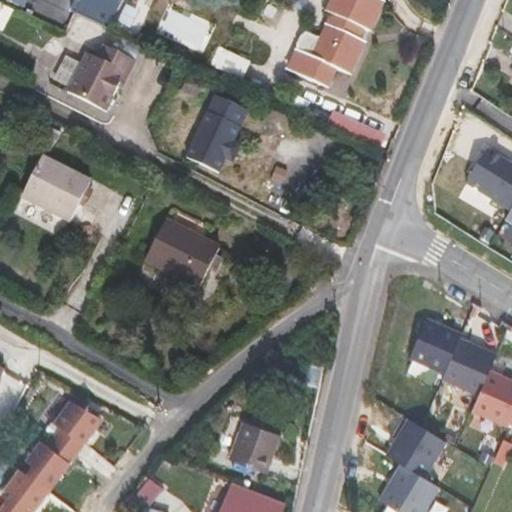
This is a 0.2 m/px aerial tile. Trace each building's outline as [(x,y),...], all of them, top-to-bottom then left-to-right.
[(386,2),(381,0),(331,0),(326,12),(330,14),(326,24),(328,25),(321,39),(306,33),(303,35),(301,37),(299,41),(298,45),(300,53),(290,72),(322,86),(327,76),(332,78),(336,69),(350,75),(365,42),(361,40),(365,30),(371,33),(386,2)] [(0,3),(0,29),(2,31),(12,10),(0,3)] [(76,15),(71,26),(78,29),(83,18),(76,15)] [(130,61),(100,45),(98,49),(128,63),(130,61)] [(252,62),(218,46),(209,65),(243,81),(252,62)] [(69,94),(100,111),(113,86),(116,87),(128,63),(98,49),(93,58),(87,55),(74,84),(69,94)] [(74,84),(87,55),(83,53),(67,81),(74,84)] [(74,84),(67,81),(62,90),(69,94),(74,84)] [(247,110),(215,95),(186,157),(217,172),(224,158),(231,161),(239,144),(232,141),(247,110)] [(34,113),(26,128),(45,137),(79,154),(80,150),(74,147),(77,141),(54,129),(55,125),(52,124),(53,123),(34,113)] [(299,149),(266,132),(243,178),(276,194),(299,149)] [(45,137),(37,151),(79,173),(87,158),(79,154),(45,137)] [(511,164),(489,150),(468,184),(511,211),(511,164)] [(92,182),(42,157),(22,197),(71,222),(92,182)] [(213,228),(174,208),(146,260),(201,288),(221,249),(206,241),(213,228)] [(428,320),(411,361),(447,375),(461,340),(463,334),(428,320)] [(492,371),(498,355),(461,340),(447,375),(445,380),(481,396),(492,371)] [(481,396),(475,411),(511,427),(511,425),(511,379),(492,371),(481,396)] [(60,429),(82,445),(99,421),(72,401),(54,425),(60,429)] [(243,420),(229,459),(268,474),(282,435),(243,420)] [(413,420),(390,457),(405,466),(427,480),(449,443),(413,420)] [(82,445),(60,429),(47,447),(68,463),(82,445)] [(33,467),(27,476),(48,491),(68,463),(47,447),(41,443),(27,463),(33,467)] [(383,503),(398,511),(428,511),(442,489),(427,480),(405,466),(383,503)] [(12,511),(32,511),(48,491),(27,476),(21,472),(6,491),(17,499),(9,509),(12,511)] [(163,487),(151,477),(127,506),(133,511),(143,511),(148,507),(163,487)] [(280,511),(285,503),(233,482),(220,511),(280,511)]
